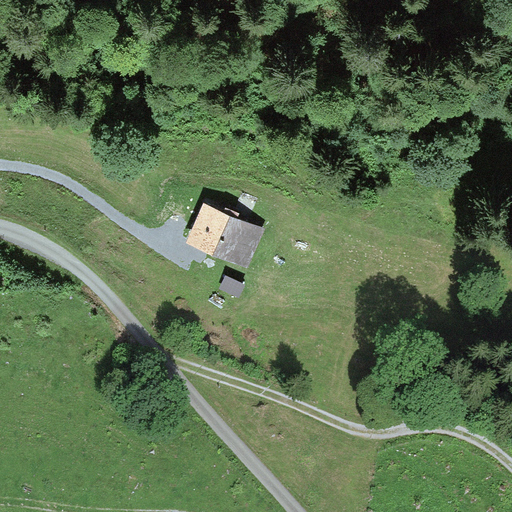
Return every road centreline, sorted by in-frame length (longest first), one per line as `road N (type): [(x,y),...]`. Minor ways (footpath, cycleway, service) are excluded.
road 1 (unclassified): [(0,230),(72,266),(115,306),(296,511)]
road 2 (track): [(158,355),(362,429),(451,429),(511,466)]
